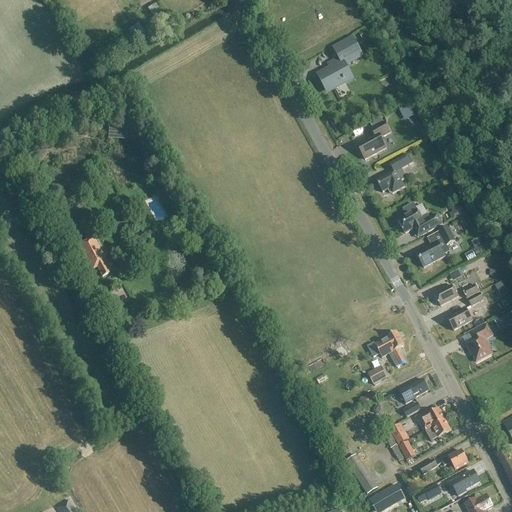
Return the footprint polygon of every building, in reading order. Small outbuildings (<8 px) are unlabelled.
[(260,60),(251,29),(233,34),(237,50),(244,48),(246,54),(251,53),(254,62),(260,60)] [(338,64),(336,60),(327,65),(329,68),(316,75),(327,96),(355,81),(343,61),(338,64)] [(401,115),(414,116),(408,106),(399,111),(401,115)] [(364,143),(357,147),(365,161),(386,149),(380,139),(390,134),(384,123),(371,130),(374,135),(363,141),(364,143)] [(393,172),(376,181),(382,193),(388,190),(390,194),(392,195),(404,188),(401,182),(407,179),(402,170),(413,164),(408,155),(389,165),(393,172)] [(422,218),(414,204),(404,209),(407,215),(397,221),(405,235),(413,231),(417,240),(443,225),(437,215),(429,219),(427,215),(422,218)] [(466,215),(460,204),(451,209),(453,213),(449,215),(453,222),(466,215)] [(83,229),(88,240),(78,246),(91,271),(97,268),(102,278),(110,274),(108,270),(110,269),(93,238),(92,239),(90,234),(101,228),(99,224),(104,221),(101,213),(83,223),(86,228),(83,229)] [(466,235),(480,228),(474,214),(459,221),(466,235)] [(448,227),(438,232),(426,239),(429,246),(437,242),(444,256),(449,254),(445,247),(455,242),(448,227)] [(483,245),(488,244),(485,232),(480,233),(483,245)] [(437,242),(429,246),(416,254),(424,269),(445,257),(444,256),(437,242)] [(79,265),(71,251),(63,255),(71,269),(79,265)] [(441,307),(458,298),(452,286),(434,295),(441,307)] [(467,299),(479,293),(476,286),(463,292),(467,299)] [(480,294),(468,301),(471,307),(484,301),(480,294)] [(447,319),(454,332),(472,322),(466,310),(447,319)] [(504,326),(511,322),(511,314),(511,312),(500,318),(504,326)] [(465,345),(469,352),(471,351),(477,363),(492,355),(485,341),(493,336),(487,326),(470,335),(473,341),(465,345)] [(387,339),(375,346),(375,344),(368,347),(374,359),(380,355),(382,359),(389,355),(392,361),(397,368),(406,364),(398,350),(404,346),(397,333),(387,338),(387,339)] [(367,375),(373,386),(387,379),(381,367),(367,375)] [(422,380),(408,388),(408,387),(398,393),(405,406),(415,400),(415,399),(429,391),(422,380)] [(379,399),(376,393),(363,400),(367,406),(379,399)] [(403,412),(406,418),(421,410),(417,404),(403,412)] [(432,428),(445,421),(439,410),(426,417),(432,428)] [(413,425),(409,427),(413,432),(421,426),(414,416),(409,420),(413,425)] [(511,418),(502,423),(511,440),(511,418)] [(445,421),(432,428),(438,439),(451,432),(445,421)] [(398,427),(390,432),(389,432),(395,442),(403,437),(398,427)] [(417,436),(423,433),(420,427),(414,431),(417,436)] [(417,436),(418,437),(414,440),(416,443),(419,442),(420,441),(426,438),(423,433),(417,436)] [(416,455),(407,441),(399,446),(407,460),(416,455)] [(441,462),(444,467),(451,464),(455,470),(468,463),(462,452),(449,459),(449,458),(441,462)] [(379,489),(356,456),(346,463),(368,496),(379,489)] [(433,460),(419,469),(423,476),(437,467),(433,460)] [(465,491),(479,484),(473,472),(451,484),(458,497),(466,493),(465,491)] [(424,494),(427,500),(432,497),(434,500),(447,492),(442,484),(424,494)] [(396,486),(375,498),(370,501),(376,511),(382,511),(383,511),(404,499),(396,486)] [(476,499),(465,505),(468,511),(485,511),(493,508),(486,496),(481,498),(480,496),(479,497),(478,496),(476,498),(476,499)] [(73,511),(67,502),(56,510),(57,511),(73,511)]
